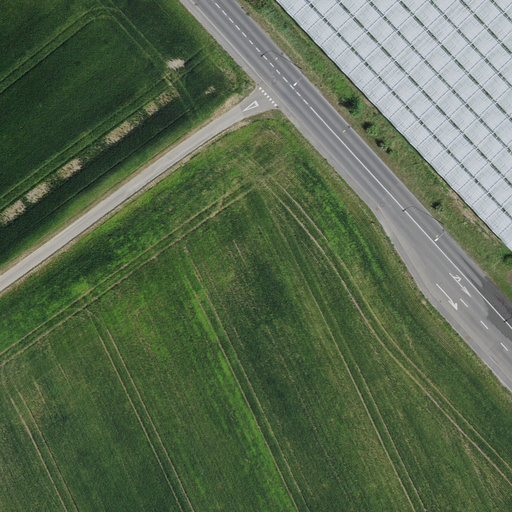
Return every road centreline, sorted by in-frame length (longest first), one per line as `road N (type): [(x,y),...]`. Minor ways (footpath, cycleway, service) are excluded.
road 1 (unclassified): [(0,286),(290,82)]
road 2 (secondary): [(290,82),(511,339)]
